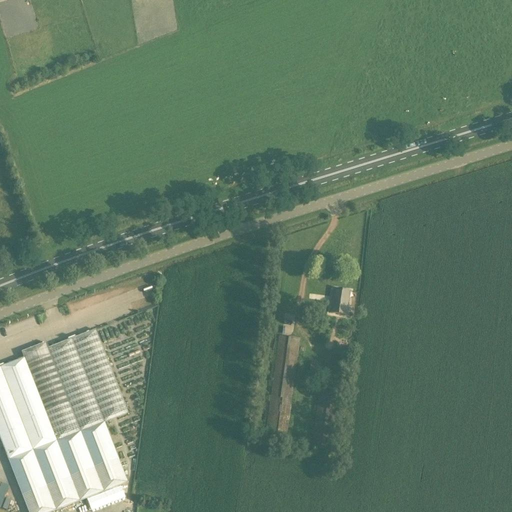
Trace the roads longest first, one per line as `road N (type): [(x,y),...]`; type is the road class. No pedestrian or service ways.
road 1 (unclassified): [(0,317),(511,146)]
road 2 (primary): [(0,286),(511,120)]
